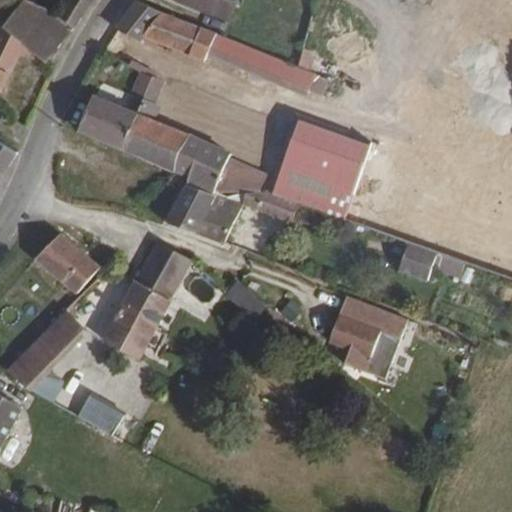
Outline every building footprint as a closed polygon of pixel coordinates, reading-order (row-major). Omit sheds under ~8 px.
[(87,15),(96,0),(70,0),(57,19),(75,31),(87,15)] [(239,0),(175,0),(174,3),(230,25),(239,0)] [(428,0),(426,12),(428,25),(434,37),(443,46),(455,51),(468,53),(481,49),(491,42),(499,33),(503,21),(503,8),(500,0),(428,0)] [(29,50),(31,52),(47,66),(75,31),(57,19),(44,9),(24,1),(4,30),(29,50)] [(217,36),(136,1),(115,30),(140,45),(143,41),(190,58),(190,61),(203,66),(207,57),(217,36)] [(29,50),(4,30),(1,28),(0,31),(0,94),(4,97),(22,58),(26,58),(29,50)] [(297,69),(217,36),(207,57),(306,98),(308,93),(315,76),(310,75),(297,69)] [(303,50),(297,69),(310,75),(315,60),(311,58),(312,54),(303,50)] [(129,67),(141,74),(154,79),(156,75),(132,62),(129,67)] [(154,79),(141,74),(132,93),(138,95),(145,98),(139,110),(137,116),(154,124),(161,109),(156,107),(165,83),(154,79)] [(329,83),(315,76),(308,93),(322,98),(329,83)] [(462,100),(454,124),(511,143),(511,78),(500,113),(462,100)] [(133,107),(139,110),(145,98),(138,95),(133,107)] [(173,177),(189,180),(187,189),(213,198),(215,195),(260,194),(261,190),(267,177),(230,160),(231,156),(203,144),(173,131),(154,124),(137,116),(93,99),(79,135),(173,177)] [(511,281),(511,143),(454,124),(417,110),(407,137),(379,126),(371,149),(332,135),(300,124),(273,196),(300,206),(511,281)] [(180,113),(173,131),(203,144),(212,125),(180,113)] [(267,194),(273,196),(300,124),(332,135),(335,129),(296,117),(273,179),(267,177),(261,190),(267,194)] [(0,183),(4,178),(6,179),(20,156),(0,143),(0,183)] [(213,198),(187,189),(186,188),(166,227),(223,247),(242,207),(243,205),(217,197),(216,199),(213,198)] [(243,205),(242,207),(293,225),(300,206),(273,196),(267,194),(246,196),(243,205)] [(102,269),(60,236),(36,264),(76,298),(102,269)] [(157,242),(135,284),(171,305),(193,263),(157,242)] [(428,283),(437,257),(409,246),(399,274),(428,283)] [(465,266),(443,258),(437,273),(460,281),(465,266)] [(267,309),(238,283),(226,297),(254,323),(267,309)] [(171,305),(135,284),(102,343),(140,364),(171,305)] [(347,298),(339,317),(382,333),(381,336),(401,342),(408,322),(347,298)] [(303,312),(291,302),(279,317),(291,326),(303,312)] [(84,339),(85,332),(67,312),(7,372),(31,395),(32,394),(51,375),(85,340),(84,339)] [(382,333),(339,317),(329,346),(350,353),(344,369),(386,383),(401,342),(381,336),(382,333)] [(327,362),(344,368),(349,353),(332,347),(327,362)] [(469,362),(462,360),(460,368),(468,370),(469,362)] [(51,375),(32,394),(54,405),(65,386),(64,382),(51,375)] [(0,453),(24,410),(0,395),(0,453)] [(127,415),(92,396),(79,419),(114,439),(127,415)] [(451,427),(437,423),(431,443),(445,448),(451,427)] [(112,511),(65,503),(63,511),(112,511)]
